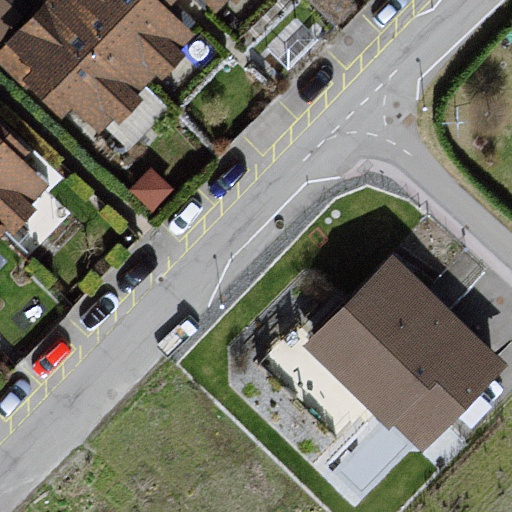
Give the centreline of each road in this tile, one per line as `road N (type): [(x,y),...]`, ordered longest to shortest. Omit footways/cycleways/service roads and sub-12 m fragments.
road 1 (residential): [(0,494),(353,118)]
road 2 (residential): [(353,118),(511,262)]
road 3 (residential): [(353,118),(467,0)]
